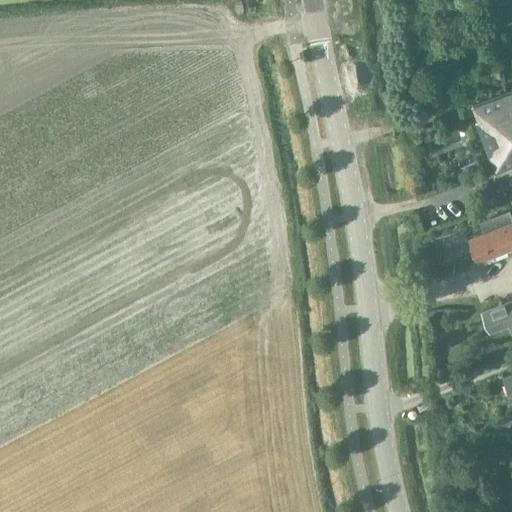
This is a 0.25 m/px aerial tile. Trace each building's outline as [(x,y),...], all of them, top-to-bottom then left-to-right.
[(420,91),(411,93),(414,108),(424,106),(420,91)] [(511,163),(511,107),(506,91),(476,103),(481,118),(478,120),(497,169),(511,163)] [(466,138),(458,120),(419,136),(426,154),(466,138)] [(482,212),(508,201),(501,184),(475,194),(482,212)] [(484,232),(472,237),(480,259),(508,248),(507,243),(511,240),(511,214),(510,209),(480,220),(484,232)] [(511,299),(482,311),(490,332),(509,324),(511,332),(511,299)]
